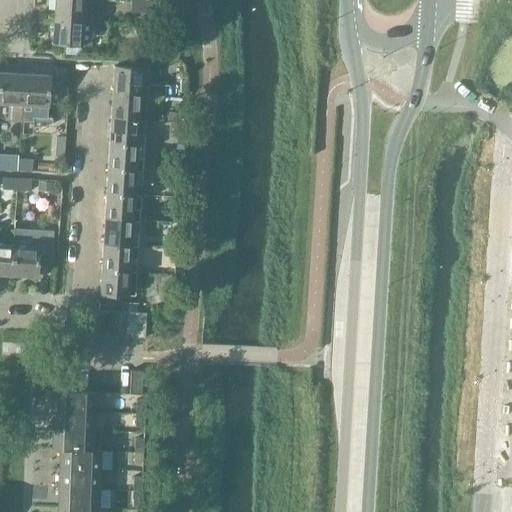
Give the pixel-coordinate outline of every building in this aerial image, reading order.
[(55,0),(54,19),(103,22),(103,11),(86,10),(86,0),(55,0)] [(131,0),(131,13),(155,14),(155,1),(147,1),(131,0)] [(103,22),(54,19),(53,43),(84,45),(85,32),(102,33),(103,22)] [(139,57),(139,58),(152,59),(152,47),(140,47),(139,57)] [(115,68),(113,93),(142,95),(143,69),(115,68)] [(0,71),(0,103),(12,104),(11,121),(22,121),(23,104),(24,73),(0,71)] [(23,104),(22,121),(34,122),(34,118),(47,119),(48,106),(49,106),(50,75),(24,73),(23,104)] [(113,93),(112,118),(140,120),(142,95),(113,93)] [(169,121),(180,121),(181,113),(169,112),(169,121)] [(112,118),(110,143),(139,145),(140,120),(112,118)] [(178,139),(177,148),(177,150),(179,150),(185,151),(186,140),(179,139),(178,139)] [(110,143),(109,168),(137,170),(139,145),(110,143)] [(0,169),(5,170),(19,171),(20,159),(20,155),(0,154),(0,169)] [(20,159),(19,171),(33,172),(34,160),(20,159)] [(109,168),(107,193),(135,195),(137,170),(109,168)] [(4,190),(18,191),(19,179),(4,178),(4,190)] [(19,179),(18,191),(32,192),(33,180),(19,179)] [(40,182),(39,191),(53,192),(54,182),(40,182)] [(107,193),(105,218),(134,220),(135,195),(107,193)] [(105,218),(104,243),(132,245),(134,220),(105,218)] [(14,244),(12,276),(38,277),(39,256),(53,256),(54,231),(15,229),(15,230),(14,244)] [(0,275),(12,276),(14,244),(0,243),(0,275)] [(104,243),(102,268),(131,270),(132,245),(104,243)] [(131,270),(102,268),(101,294),(129,296),(131,270)] [(134,313),(137,313),(138,310),(138,303),(137,303),(122,302),(122,312),(134,313)] [(95,335),(107,336),(109,311),(97,310),(95,335)] [(107,336),(120,336),(122,312),(109,311),(107,336)] [(120,336),(132,337),(134,313),(122,312),(120,336)] [(134,313),(132,337),(145,338),(147,314),(137,313),(134,313)] [(130,395),(142,396),(143,371),(131,371),(130,390),(130,395)] [(53,391),(52,410),(95,412),(96,392),(53,391)] [(137,401),(136,415),(145,415),(146,401),(137,401)] [(52,410),(52,429),(94,431),(95,412),(52,410)] [(145,415),(136,415),(136,428),(145,428),(145,415)] [(51,448),(59,448),(93,450),(93,449),(94,431),(52,429),(51,448)] [(135,439),(135,453),(144,453),(144,439),(135,439)] [(59,448),(59,468),(101,469),(102,450),(93,449),(93,450),(59,448)] [(119,466),(134,466),(135,453),(120,452),(119,466)] [(144,453),(135,453),(134,466),(143,467),(144,453)] [(59,468),(58,487),(100,489),(101,469),(59,468)] [(134,478),(133,491),(142,492),(143,478),(134,478)] [(58,487),(57,507),(99,508),(100,489),(58,487)] [(142,492),(133,491),(133,505),(142,506),(142,492)]
